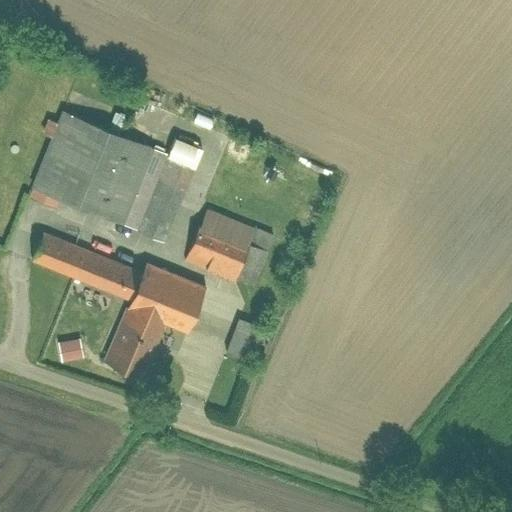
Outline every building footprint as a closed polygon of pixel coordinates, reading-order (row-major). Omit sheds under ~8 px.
[(63,111),(33,192),(169,242),(199,161),(63,111)] [(207,214),(188,256),(238,279),(257,236),(207,214)] [(152,381),(179,315),(195,322),(209,288),(50,223),(36,257),(137,299),(110,364),(152,381)] [(252,309),(230,355),(256,367),(278,322),(252,309)] [(62,340),(65,361),(88,357),(85,336),(62,340)]
